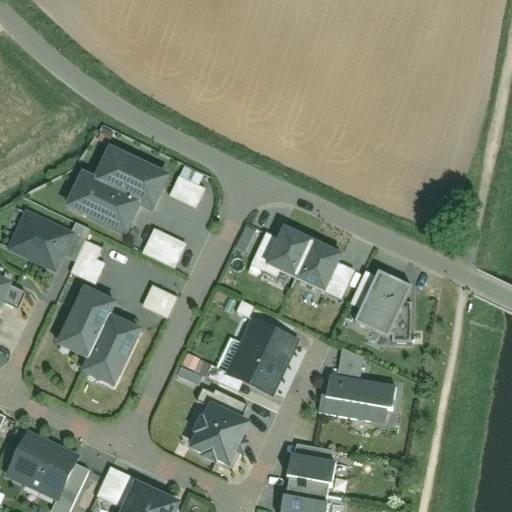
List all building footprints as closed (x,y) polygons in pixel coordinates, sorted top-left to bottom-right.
[(177,187),(115,157),(102,188),(89,182),(70,219),(134,247),(150,216),(159,220),(177,187)] [(173,206),(201,217),(210,198),(203,194),(207,182),(188,173),(173,206)] [(80,231),(76,239),(28,218),(12,258),(61,281),(69,266),(79,271),(90,249),(96,238),(80,231)] [(251,227),(244,251),(256,254),(262,230),(251,227)] [(326,296),(343,259),(285,232),(268,268),(326,296)] [(145,263),(179,279),(190,253),(158,236),(145,263)] [(102,268),(106,257),(90,249),(79,271),(74,283),(88,290),(62,356),(94,373),(88,384),(118,399),(145,340),(119,328),(124,314),(99,299),(110,272),(102,268)] [(419,299),(370,280),(355,314),(369,321),(362,336),(372,341),(366,353),(383,362),(389,348),(398,354),(417,353),(419,299)] [(0,333),(16,294),(0,285),(0,333)] [(181,306),(158,294),(147,314),(172,328),(181,306)] [(298,344),(255,323),(243,348),(232,343),(218,373),(272,399),(298,344)] [(368,367),(347,357),(343,384),(332,383),(330,423),(396,432),(398,393),(366,389),(368,367)] [(258,433),(246,428),(251,417),(219,399),(218,403),(206,398),(201,414),(212,421),(193,458),(238,482),(258,433)] [(0,443),(6,442),(11,427),(0,421),(0,443)] [(80,511),(95,480),(82,474),(84,466),(32,442),(11,488),(59,509),(57,511),(80,511)] [(332,511),(335,500),(339,501),(341,473),(336,472),(337,459),(300,453),(299,465),(294,463),(291,492),(295,492),(293,506),(285,505),(284,511),(332,511)] [(184,511),(144,494),(134,511),(184,511)]
